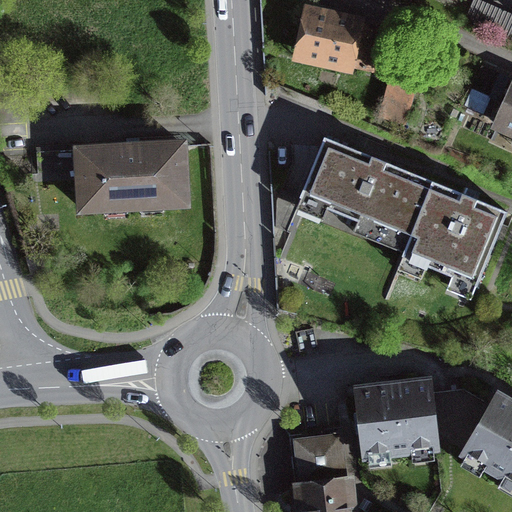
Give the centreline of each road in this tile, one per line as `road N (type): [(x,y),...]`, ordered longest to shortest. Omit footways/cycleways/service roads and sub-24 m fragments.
road 1 (tertiary): [(232,0),(246,285),(235,336)]
road 2 (residential): [(438,361),(262,374)]
road 3 (unclassified): [(0,389),(170,384)]
road 4 (residential): [(366,0),(511,65)]
